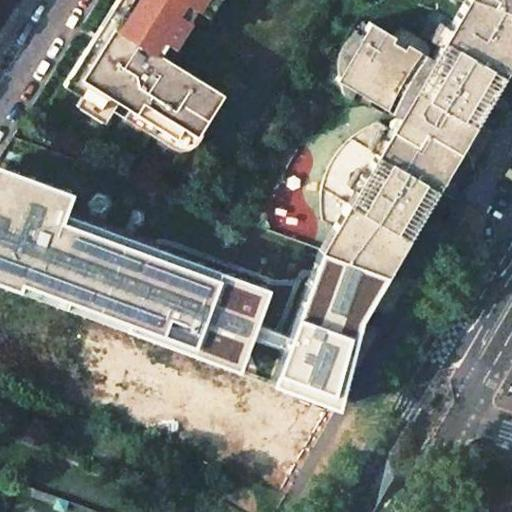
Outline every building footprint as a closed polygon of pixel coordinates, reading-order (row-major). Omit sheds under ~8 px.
[(116,0),(84,51),(63,83),(81,95),(75,103),(102,121),(116,101),(126,107),(121,117),(168,147),(180,127),(194,136),(221,94),(158,55),(166,43),(172,47),(200,0),(116,0)] [(341,237),(332,254),(385,273),(419,216),(474,123),(511,58),(511,9),(484,0),(460,0),(455,9),(446,5),(437,21),(445,26),(436,43),(440,45),(433,58),(366,18),(332,76),(399,115),(391,133),(387,133),(380,134),(370,137),(362,141),(353,147),(345,155),(338,163),(334,172),(330,181),(328,191),(328,200),(329,209),(332,220),(336,229),(341,237)] [(511,0),(484,0),(511,9),(511,0)] [(69,194),(0,167),(0,281),(238,367),(268,290),(62,214),(69,194)] [(364,315),(385,273),(332,254),(288,238),(268,290),(238,367),(338,407),(364,315)]
